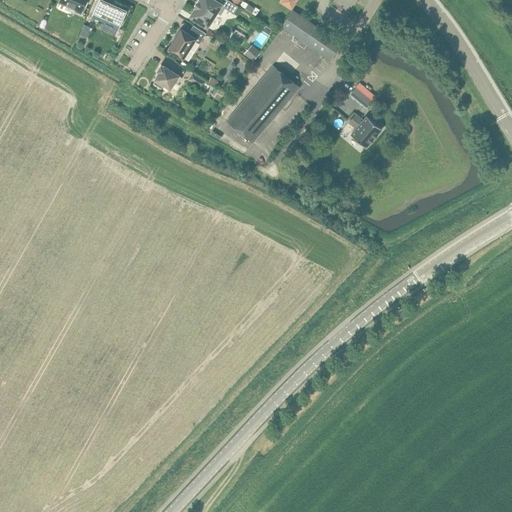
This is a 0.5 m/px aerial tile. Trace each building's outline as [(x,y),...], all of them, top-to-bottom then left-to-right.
[(59,0),(59,2),(73,8),(72,10),(81,13),(86,0),(59,0)] [(99,0),(92,17),(105,22),(102,28),(116,35),(127,10),(126,11),(113,5),(114,4),(113,4),(112,6),(100,0),(99,0)] [(238,6),(228,0),(202,0),(201,2),(199,1),(195,7),(197,8),(192,16),(207,25),(216,11),(221,14),(225,8),(234,14),(238,6)] [(281,0),(280,2),(291,10),(297,0),(281,0)] [(331,60),(342,44),(333,38),(293,10),(281,26),(322,54),(331,60)] [(86,37),(91,27),(85,25),(80,35),(86,37)] [(199,44),(206,33),(193,25),(188,33),(181,29),(168,49),(183,59),(194,41),(199,44)] [(254,48),(248,55),(253,60),(259,53),(254,48)] [(163,67),(161,65),(158,71),(160,72),(155,79),(156,80),(154,83),(161,88),(163,84),(170,89),(179,75),(164,66),(163,67)] [(280,110),(295,92),(299,86),(274,66),(268,73),(227,122),(245,135),(252,142),(280,110)] [(202,87),(206,81),(193,73),(189,79),(202,87)] [(213,87),(217,80),(212,77),(208,84),(213,87)] [(367,108),(374,100),(376,98),(359,83),(350,94),(367,108)] [(364,119),(357,112),(348,123),(355,129),(351,134),(366,148),(382,129),(367,116),(364,119)] [(350,191),(353,180),(344,178),(341,188),(350,191)]
